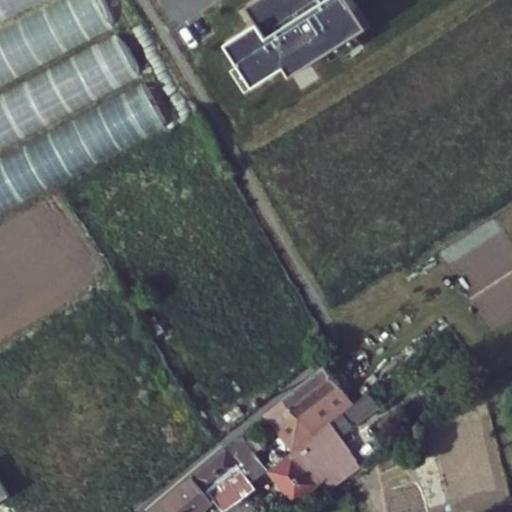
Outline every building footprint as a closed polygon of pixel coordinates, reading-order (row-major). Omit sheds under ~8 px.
[(16,0),(0,0),(0,23),(22,13),(16,0)] [(262,0),(247,10),(255,21),(222,42),(248,86),(281,65),(288,75),(364,29),(346,0),(262,0)] [(76,5),(78,27),(101,25),(98,2),(76,5)] [(34,22),(0,36),(0,79),(78,45),(68,22),(39,34),(34,22)] [(0,146),(140,80),(120,39),(0,96),(0,146)] [(0,157),(0,209),(168,134),(148,91),(0,157)] [(347,386),(331,364),(289,399),(290,400),(271,416),(299,450),(338,420),(359,403),(346,387),(347,386)] [(276,468),(275,468),(301,500),(323,482),(309,463),(340,438),(347,447),(354,441),(349,434),(384,407),(373,393),(359,403),(338,420),(299,450),(276,468)] [(251,436),(237,448),(261,479),(275,468),(276,468),(265,454),(274,446),(265,434),(255,442),(251,436)] [(261,492),(261,486),(234,451),(204,476),(232,511),(249,500),(261,492)] [(369,465),(360,455),(331,478),(339,488),(350,480),(369,465)] [(205,511),(218,502),(198,476),(155,511),(205,511)]
